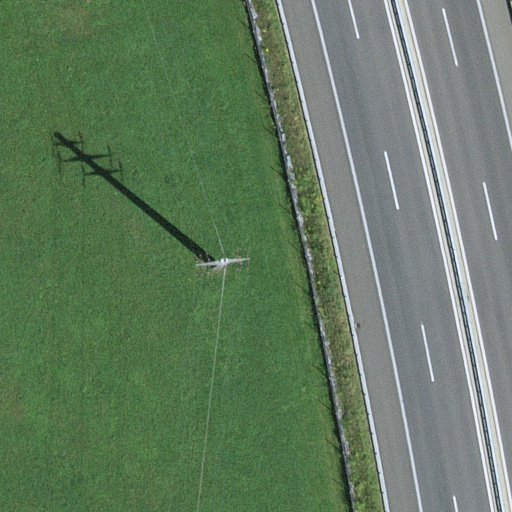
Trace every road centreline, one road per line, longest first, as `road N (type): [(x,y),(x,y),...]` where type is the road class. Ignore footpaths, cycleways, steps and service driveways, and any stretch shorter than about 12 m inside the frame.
road 1 (motorway): [(347,0),(449,511)]
road 2 (motorway): [(511,287),(446,0)]
